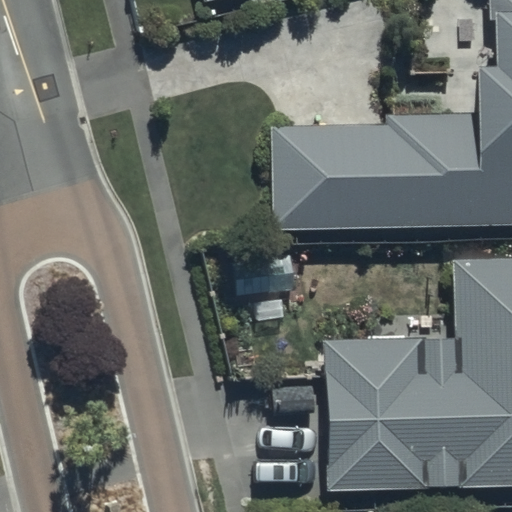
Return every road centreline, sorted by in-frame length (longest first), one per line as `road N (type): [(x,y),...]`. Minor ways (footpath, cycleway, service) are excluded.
road 1 (tertiary): [(0,2),(96,201),(178,511)]
road 2 (tertiary): [(51,511),(0,304)]
